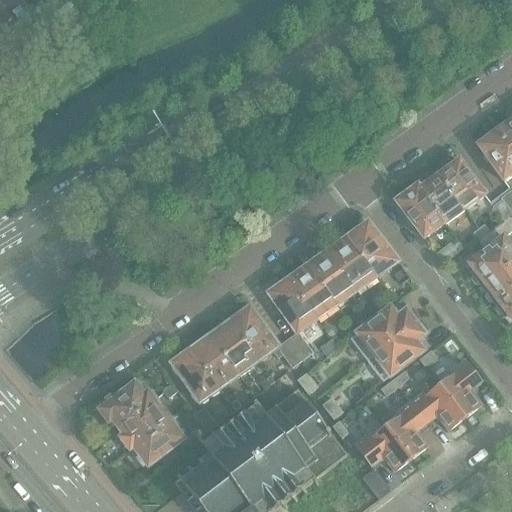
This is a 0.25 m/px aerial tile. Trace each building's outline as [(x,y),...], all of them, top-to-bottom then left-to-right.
[(0,0),(0,26),(13,17),(17,23),(24,18),(20,12),(26,8),(19,0),(0,0)] [(511,155),(511,122),(510,124),(505,123),(494,131),(511,155)] [(511,176),(511,155),(494,131),(481,140),(484,144),(479,149),(504,183),(511,176)] [(463,214),(485,198),(459,163),(450,169),(446,169),(441,173),(440,176),(438,178),(463,214)] [(445,227),(463,214),(438,178),(437,178),(432,179),(428,182),(427,185),(421,190),(419,187),(417,188),(419,191),(445,227)] [(445,227),(419,191),(417,188),(415,190),(411,190),(407,193),(407,196),(395,204),(424,242),(445,227)] [(511,217),(511,216),(511,194),(509,190),(498,199),(501,203),(511,217)] [(501,225),(503,223),(511,217),(501,203),(498,199),(488,206),(501,225)] [(511,263),(511,252),(503,240),(511,233),(511,216),(511,217),(503,223),(503,224),(490,235),(489,234),(482,240),(478,243),(486,254),(468,268),(473,275),(470,276),(471,278),(470,283),(474,287),(479,288),(479,289),(511,263)] [(396,264),(367,227),(360,232),(354,231),(345,238),(376,279),(396,264)] [(484,228),(477,233),(482,240),(489,234),(484,228)] [(482,240),(477,233),(473,236),(478,243),(482,240)] [(376,279),(345,238),(335,245),(334,251),(328,255),(356,293),(376,279)] [(443,265),(458,253),(452,245),(437,258),(443,265)] [(356,293),(328,255),(321,260),(318,257),(306,266),(336,308),(356,293)] [(511,264),(479,289),(484,296),(483,300),(488,306),(492,305),(494,307),(511,293),(511,264)] [(336,308),(306,266),(293,275),(295,278),(288,284),(316,323),(336,308)] [(401,287),(409,281),(402,272),(394,278),(401,287)] [(316,323),(288,284),(268,298),(297,337),(316,323)] [(509,324),(511,322),(511,293),(494,307),(494,308),(493,313),(497,319),(502,318),(503,320),(505,319),(509,324)] [(357,336),(349,342),(366,364),(421,321),(412,309),(405,314),(398,305),(396,307),(390,311),(383,316),(377,321),(357,336)] [(376,307),(369,311),(377,321),(383,316),(376,307)] [(232,323),(230,324),(258,363),(260,361),(272,352),(278,361),(282,358),(283,357),(281,354),(278,350),(277,349),(249,310),(233,322),(232,323)] [(421,321),(366,364),(382,385),(430,348),(425,341),(430,337),(428,334),(430,333),(421,321)] [(220,326),(207,335),(238,377),(258,363),(230,324),(223,330),(220,326)] [(329,331),(324,324),(320,327),(325,333),(329,331)] [(328,331),(326,333),(333,342),(338,339),(331,330),(328,331)] [(197,348),(192,352),(219,391),(238,377),(207,335),(194,344),(197,348)] [(303,340),(301,341),(301,342),(297,337),(288,343),(303,363),(313,355),(303,340)] [(288,343),(278,350),(281,354),(283,357),(293,370),(298,366),(303,363),(288,343)] [(188,355),(172,367),(200,405),(216,393),(219,391),(192,352),(188,355)] [(431,353),(419,362),(425,369),(436,360),(431,353)] [(467,363),(437,386),(440,389),(466,422),(468,420),(483,409),(472,394),(484,385),(467,363)] [(404,374),(392,383),(398,390),(410,381),(404,374)] [(318,390),(307,375),(297,383),(308,397),(318,390)] [(266,391),(273,385),(269,378),(261,385),(266,391)] [(139,383),(100,412),(112,428),(116,426),(118,429),(157,401),(151,393),(148,395),(139,383)] [(392,383),(381,392),(386,399),(398,390),(392,383)] [(174,389),(163,396),(167,401),(168,402),(178,394),(174,389)] [(449,435),(466,422),(440,389),(427,399),(423,394),(410,405),(428,428),(438,421),(449,435)] [(243,412),(241,414),(244,418),(236,423),(233,420),(231,422),(233,425),(226,431),(224,428),(221,430),(224,433),(216,438),(214,435),(201,444),(208,454),(196,462),(200,468),(193,473),(191,471),(188,473),(185,469),(177,475),(180,479),(178,481),(179,483),(175,487),(193,511),(284,511),(285,511),(287,510),(284,507),(291,501),(294,505),(297,503),(294,499),(314,484),(316,488),(318,486),(316,482),(346,459),(298,394),(267,418),(259,407),(258,407),(255,404),(252,405),(255,409),(246,416),(243,412)] [(332,400),(322,408),(334,422),(343,415),(332,400)] [(157,401),(118,429),(119,430),(121,433),(121,439),(127,447),(133,449),(172,420),(157,401)] [(236,402),(231,406),(236,413),(241,409),(236,402)] [(383,425),(384,427),(412,464),(412,463),(414,462),(430,450),(419,436),(428,429),(410,405),(396,415),(383,425)] [(217,427),(204,409),(194,416),(207,434),(217,427)] [(172,420),(133,449),(134,450),(136,452),(136,453),(148,468),(182,442),(173,429),(176,427),(174,424),(172,420)] [(340,423),(332,428),(341,441),(349,435),(340,423)] [(369,435),(354,447),(372,471),(384,462),(395,476),(399,474),(410,465),(412,464),(384,427),(383,425),(369,435)] [(373,473),(368,477),(362,482),(378,503),(389,494),(373,473)]
